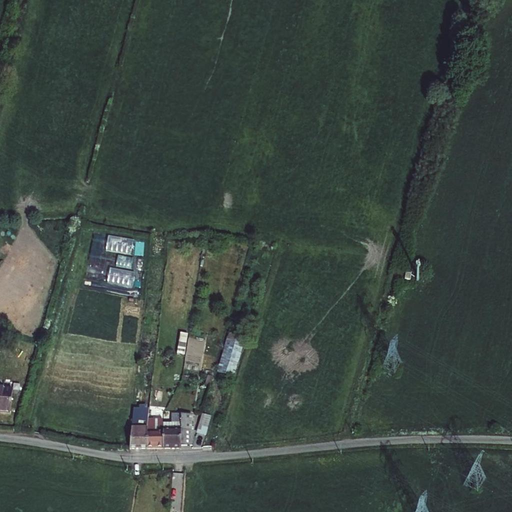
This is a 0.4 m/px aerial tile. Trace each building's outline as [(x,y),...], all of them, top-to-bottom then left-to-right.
[(181,332),(179,353),(188,354),(190,333),(181,332)] [(244,339),(229,334),(218,372),(232,376),(244,339)] [(12,390),(0,388),(0,413),(10,414),(12,390)] [(160,402),(151,401),(149,415),(158,416),(160,402)] [(162,434),(162,447),(180,447),(180,445),(191,445),(191,412),(171,412),(171,421),(162,421),(162,434)] [(211,416),(202,413),(199,425),(207,427),(211,416)] [(132,423),(129,447),(146,447),(147,434),(149,418),(135,418),(134,423),(132,423)] [(147,434),(146,447),(162,447),(162,434),(147,434)]
